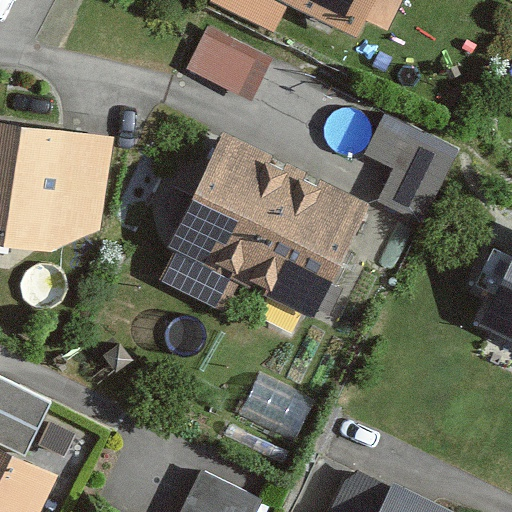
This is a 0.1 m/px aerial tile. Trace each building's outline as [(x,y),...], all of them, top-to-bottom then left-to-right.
[(267,0),(267,1),(348,41),(356,26),(378,37),(395,0),(267,0)] [(260,65),(197,35),(179,74),(242,104),(260,65)] [(0,249),(37,254),(93,235),(106,138),(0,123),(0,249)] [(444,160),(371,127),(357,158),(385,170),(370,203),(415,223),(444,160)] [(302,319),(358,207),(214,135),(157,250),(164,254),(150,282),(215,314),(230,284),(302,319)] [(511,340),(511,242),(473,322),(511,340)] [(0,511),(31,511),(51,474),(17,457),(42,407),(0,385),(0,511)] [(440,511),(382,484),(379,490),(341,473),(322,511),(440,511)] [(191,474),(172,511),(246,511),(251,503),(191,474)]
